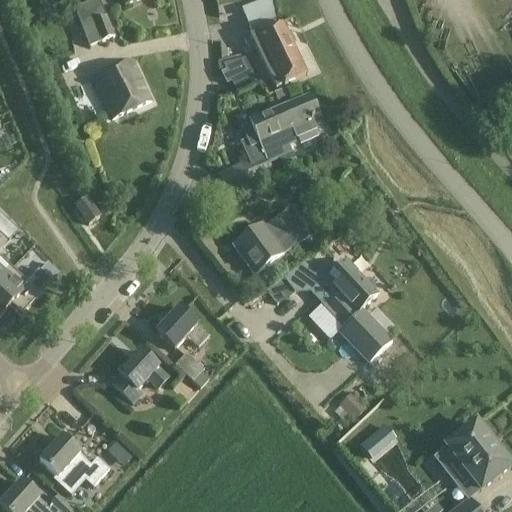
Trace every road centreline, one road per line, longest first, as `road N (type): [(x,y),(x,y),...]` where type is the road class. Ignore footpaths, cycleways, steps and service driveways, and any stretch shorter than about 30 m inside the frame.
road 1 (unclassified): [(23,383),(158,225),(193,142),(198,82),(189,0)]
road 2 (tertiary): [(511,249),(402,121),(333,0)]
